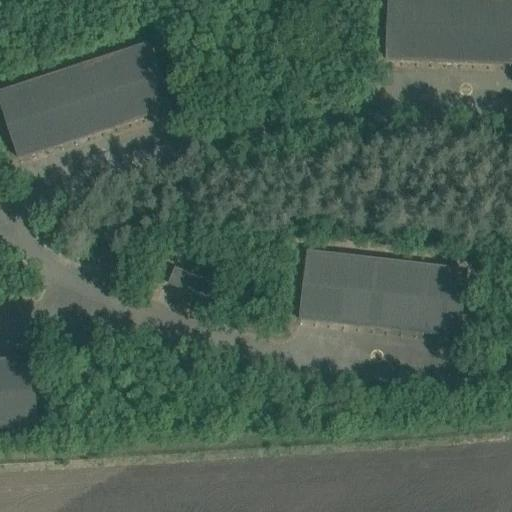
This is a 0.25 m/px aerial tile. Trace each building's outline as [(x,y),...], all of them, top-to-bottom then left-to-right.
[(511,0),(389,0),(388,62),(511,66),(511,0)] [(172,110),(150,44),(0,94),(0,103),(19,160),(172,110)] [(300,321),(460,340),(468,271),(308,252),(300,321)] [(169,287),(210,302),(217,284),(176,269),(169,287)] [(0,431),(40,429),(35,358),(0,360),(0,431)]
